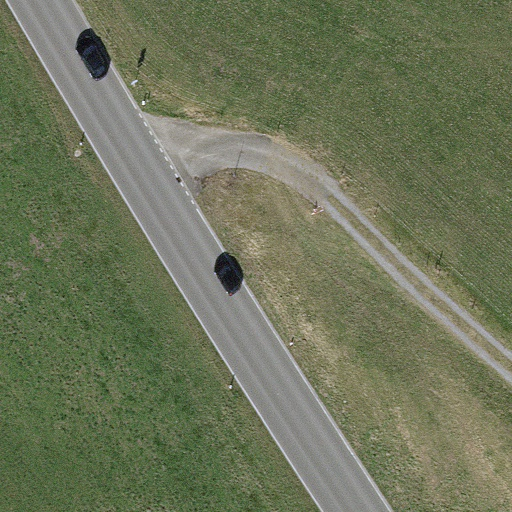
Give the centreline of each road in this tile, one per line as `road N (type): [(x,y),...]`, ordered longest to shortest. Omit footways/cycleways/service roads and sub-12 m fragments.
road 1 (tertiary): [(362,511),(41,0)]
road 2 (track): [(148,178),(206,158),(273,166),(341,205),(511,367)]
